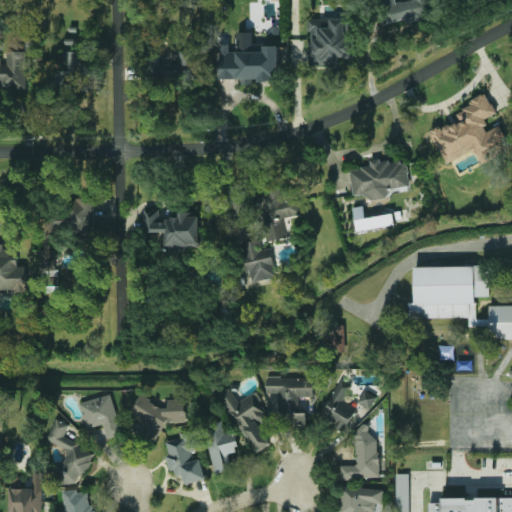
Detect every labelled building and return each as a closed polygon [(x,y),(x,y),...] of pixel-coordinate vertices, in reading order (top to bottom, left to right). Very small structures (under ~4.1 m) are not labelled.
[(377,0),(383,23),(405,19),(406,21),(432,16),(428,0),(409,0),(395,3),(394,0),(377,0)] [(309,19),(310,66),(340,65),(340,58),(352,58),(351,41),(346,41),(346,18),(309,19)] [(221,79),(240,78),(240,83),(253,83),(253,80),(278,80),(278,44),(253,44),(253,32),(236,32),(236,51),(229,51),(229,44),(220,44),(221,79)] [(195,50),(180,50),(180,63),(160,63),(160,48),(148,48),(148,75),(195,75),(195,50)] [(0,89),(26,89),(26,51),(6,51),(7,64),(1,64),(1,53),(0,53),(0,89)] [(47,71),(47,92),(82,91),(80,51),(61,51),(61,70),(47,71)] [(447,164),(468,153),(475,151),(480,161),(507,147),(504,135),(499,125),(487,131),(485,118),(496,112),(486,93),(458,110),(460,122),(446,125),(443,127),(436,128),(431,131),(431,132),(447,164)] [(354,200),(389,194),(388,189),(410,186),(406,158),(370,163),(371,166),(349,169),(354,200)] [(265,241),(286,238),(282,217),(302,214),(297,187),(257,193),(265,241)] [(94,198),(69,198),(69,211),(49,212),(50,226),(94,226),(94,198)] [(395,225),(393,214),(365,217),(364,206),(353,207),(356,230),(395,225)] [(199,246),(199,212),(179,212),(179,219),(160,219),(160,209),(144,209),(144,236),(155,236),(155,231),(166,231),(166,246),(199,246)] [(277,276),(271,249),(261,251),(259,239),(242,243),(251,282),(277,276)] [(417,267),(476,267),(495,267),(495,296),(476,296),(476,301),(470,301),(470,316),(411,316),(411,300),(417,300),(417,267)] [(511,339),(492,339),(492,306),(511,306),(511,339)] [(345,325),(346,352),(329,353),(327,326),(345,325)] [(278,393),(278,425),(306,425),(306,411),(298,411),(298,396),(313,396),(313,378),(266,378),(266,393),(278,393)] [(344,431),(357,409),(343,400),(351,386),(341,380),(319,416),(344,431)] [(271,444),(261,426),(271,421),(255,392),(238,401),(230,388),(221,392),(254,453),(271,444)] [(369,409),(377,397),(365,389),(357,401),(369,409)] [(107,438),(122,434),(112,394),(80,402),(86,428),(104,424),(107,438)] [(187,421),(185,405),(174,399),(167,399),(168,407),(165,408),(140,395),(130,413),(148,422),(145,429),(146,439),(154,444),(167,419),(173,422),(187,421)] [(47,439),(68,449),(55,477),(77,488),(94,452),(63,437),(69,424),(57,418),(47,439)] [(214,473),(232,469),(229,458),(240,455),(234,430),(224,432),(221,419),(203,424),(214,473)] [(379,478),(378,436),(369,436),(368,424),(360,424),(360,432),(354,432),(355,465),(340,465),(341,479),(379,478)] [(205,479),(201,459),(193,460),(191,452),(198,450),(193,428),(179,431),(181,438),(165,441),(173,476),(183,474),(185,483),(205,479)] [(409,511),(409,473),(396,473),(396,511),(409,511)] [(383,490),(341,486),(341,496),(339,499),(338,511),(380,511),(381,511),(383,490)] [(10,487),(9,511),(41,511),(42,488),(10,487)] [(501,493),(501,511),(447,511),(447,489),(501,488),(501,493)] [(63,492),(65,511),(92,511),(90,489),(63,492)] [(511,511),(511,493),(501,493),(501,511),(511,511)]
